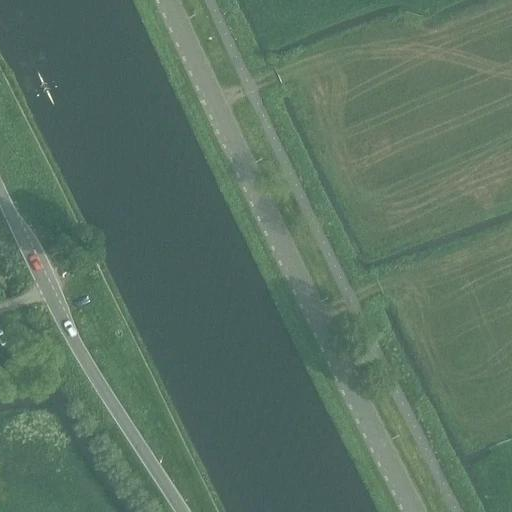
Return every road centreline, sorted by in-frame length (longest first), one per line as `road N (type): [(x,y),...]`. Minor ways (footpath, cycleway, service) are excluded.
road 1 (tertiary): [(413,511),(167,0)]
road 2 (unclassified): [(181,511),(70,335),(0,191)]
